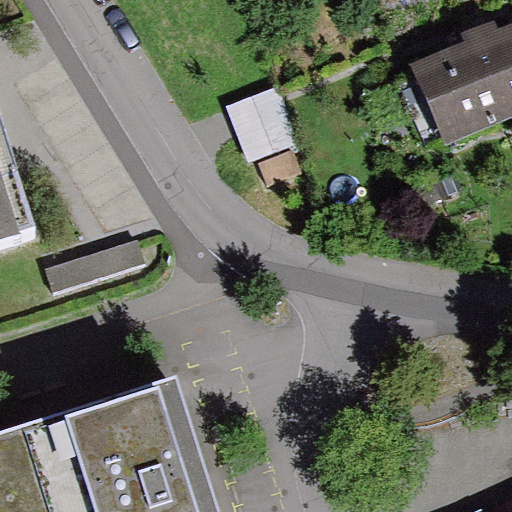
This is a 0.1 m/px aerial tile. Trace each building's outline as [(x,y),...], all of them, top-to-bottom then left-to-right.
[(382,0),(388,13),(418,0),(382,0)] [(511,27),(411,70),(447,153),(511,124),(511,27)] [(225,108),(247,166),(301,146),(279,88),(225,108)] [(0,254),(22,248),(19,241),(37,235),(0,119),(0,254)] [(297,152),(259,166),(267,187),(305,173),(297,152)] [(139,241),(46,271),(54,297),(147,267),(139,241)] [(0,511),(217,511),(178,389),(0,445),(0,511)]
